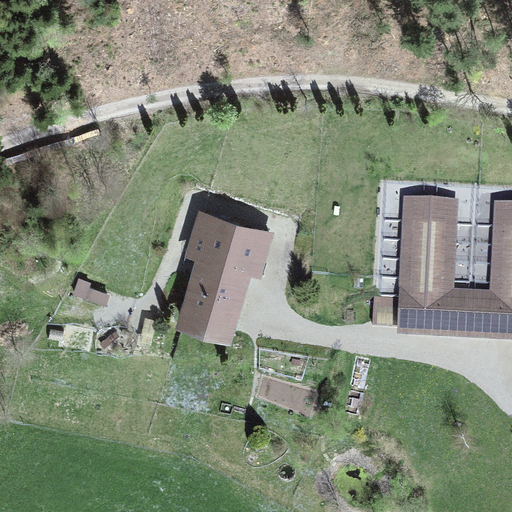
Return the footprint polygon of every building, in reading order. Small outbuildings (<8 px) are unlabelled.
[(465,207),(405,205),(401,335),(511,339),(511,207),(495,207),(492,302),(462,301),(465,207)] [(267,229),(206,211),(172,324),(233,342),(267,229)] [(72,293),(104,308),(112,291),(81,275),(72,293)] [(378,323),(399,323),(399,298),(378,298),(378,323)] [(63,338),(88,345),(93,330),(68,323),(63,338)]
